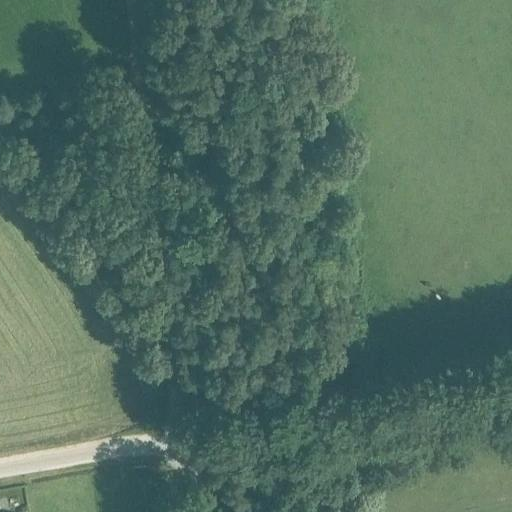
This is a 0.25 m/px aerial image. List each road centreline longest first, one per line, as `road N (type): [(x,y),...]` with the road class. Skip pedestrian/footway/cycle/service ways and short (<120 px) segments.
road 1 (track): [(142,0),(183,440)]
road 2 (track): [(215,434),(511,384)]
road 3 (unclassified): [(194,511),(183,440),(0,479)]
